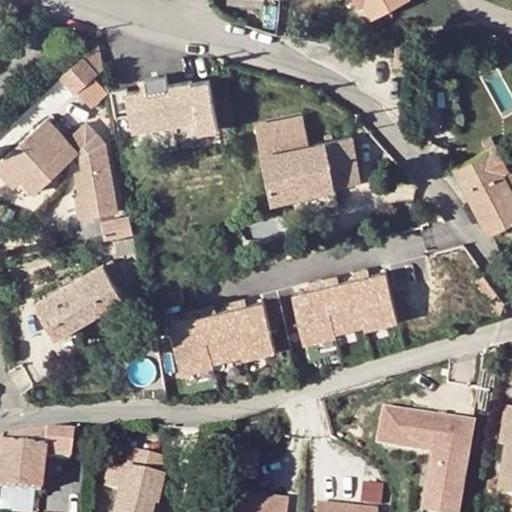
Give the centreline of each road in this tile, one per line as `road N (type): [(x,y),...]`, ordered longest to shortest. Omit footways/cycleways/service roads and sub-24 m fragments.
road 1 (residential): [(10,415),(278,402),(439,344),(511,335)]
road 2 (residential): [(180,20),(290,57),(352,92),(511,296)]
road 3 (unknown): [(183,289),(456,227)]
